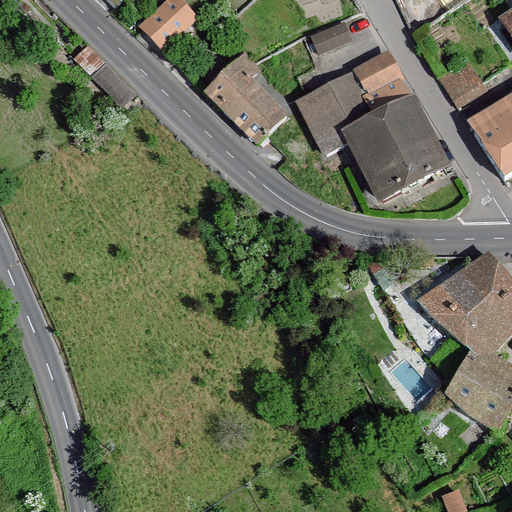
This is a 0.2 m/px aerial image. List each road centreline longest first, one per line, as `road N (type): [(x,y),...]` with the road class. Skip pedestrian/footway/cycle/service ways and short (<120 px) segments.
road 1 (tertiary): [(511,237),(394,238),(319,221),(250,172),(71,0)]
road 2 (tertiary): [(0,251),(51,372),(86,511)]
road 3 (residential): [(378,0),(511,225)]
